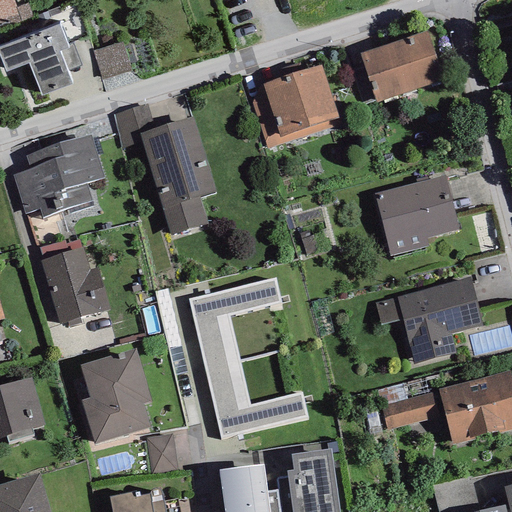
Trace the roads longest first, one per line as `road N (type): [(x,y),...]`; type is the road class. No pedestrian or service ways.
road 1 (residential): [(435,0),(0,135)]
road 2 (residential): [(511,227),(454,0)]
